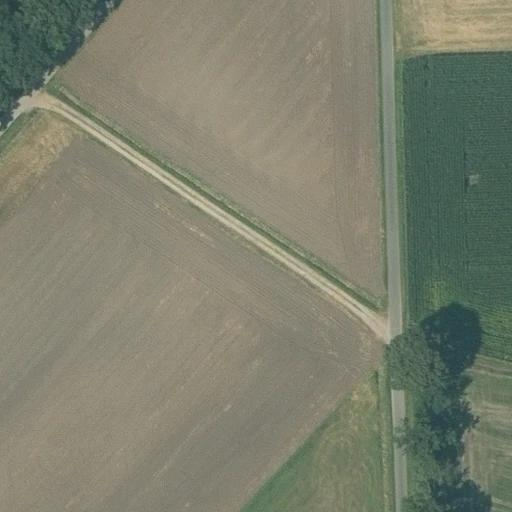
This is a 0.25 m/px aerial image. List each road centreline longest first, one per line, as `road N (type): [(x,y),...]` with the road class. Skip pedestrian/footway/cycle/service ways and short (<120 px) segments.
road 1 (unclassified): [(408,511),(389,0)]
road 2 (track): [(37,92),(402,351)]
road 3 (unclassified): [(0,136),(117,0)]
